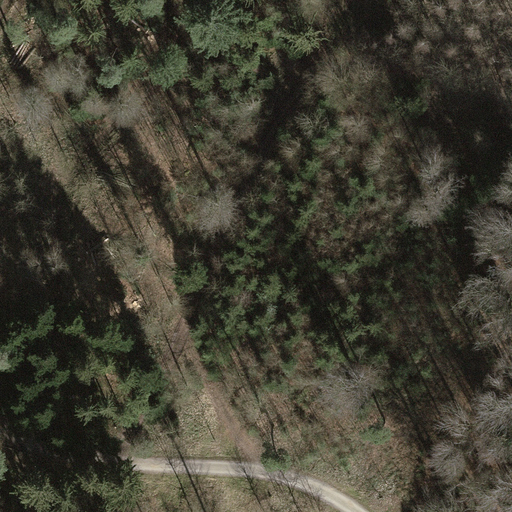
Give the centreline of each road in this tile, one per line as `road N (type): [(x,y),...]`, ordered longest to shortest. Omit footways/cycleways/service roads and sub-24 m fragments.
road 1 (track): [(62,457),(152,395),(185,340),(283,102),(307,73),(341,64),(390,68),(511,107)]
road 2 (track): [(327,511),(267,473),(62,457),(0,426)]
road 3 (track): [(267,473),(213,409),(185,340)]
